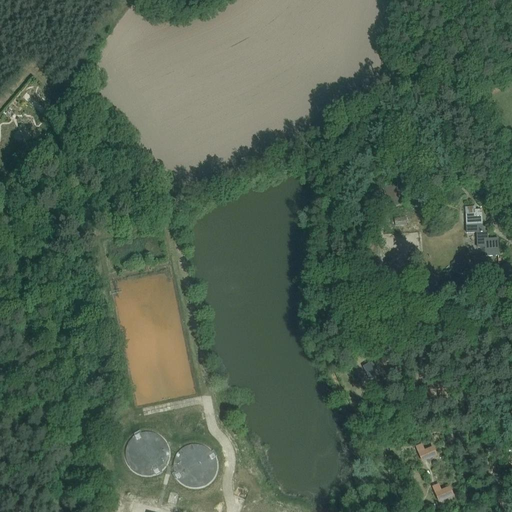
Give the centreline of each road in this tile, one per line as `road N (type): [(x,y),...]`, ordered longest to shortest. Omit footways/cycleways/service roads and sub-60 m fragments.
road 1 (track): [(0,206),(59,511)]
road 2 (track): [(393,0),(386,71),(469,113),(511,170)]
